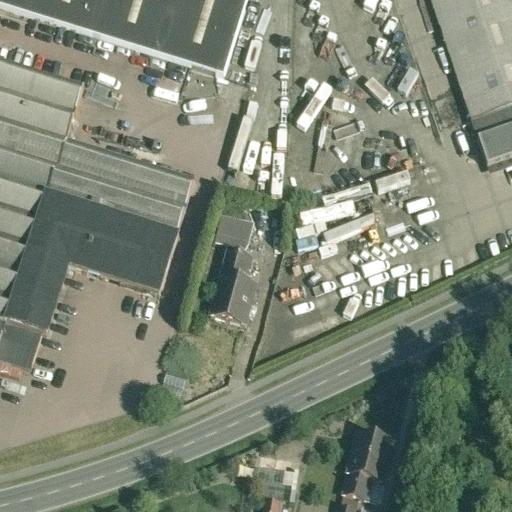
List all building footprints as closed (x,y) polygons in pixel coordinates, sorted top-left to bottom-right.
[(0,0),(0,12),(226,82),(250,0),(0,0)] [(511,0),(432,0),(479,142),(485,140),(494,167),(511,161),(511,0)] [(368,38),(376,10),(365,7),(357,35),(368,38)] [(0,335),(8,338),(10,329),(52,198),(184,240),(202,184),(70,142),(85,93),(0,66),(0,335)] [(165,300),(184,240),(52,198),(10,329),(55,343),(77,272),(165,300)] [(229,253),(248,258),(256,228),(224,219),(215,249),(229,253)] [(248,258),(229,253),(211,318),(251,330),(264,285),(254,283),(260,261),(248,258)] [(8,338),(0,335),(0,376),(0,377),(12,340),(8,338)] [(360,436),(344,498),(380,507),(395,445),(360,436)] [(301,488),(305,460),(266,454),(262,483),(301,488)]
